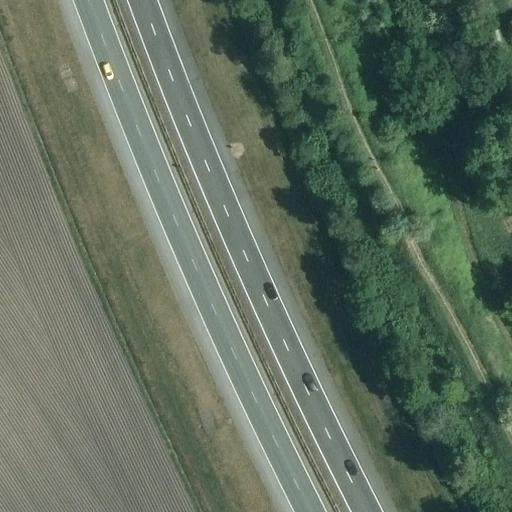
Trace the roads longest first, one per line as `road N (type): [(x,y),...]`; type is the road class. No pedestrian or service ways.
road 1 (motorway): [(367,511),(237,241),(142,0)]
road 2 (motorway): [(87,0),(189,257),(309,511)]
